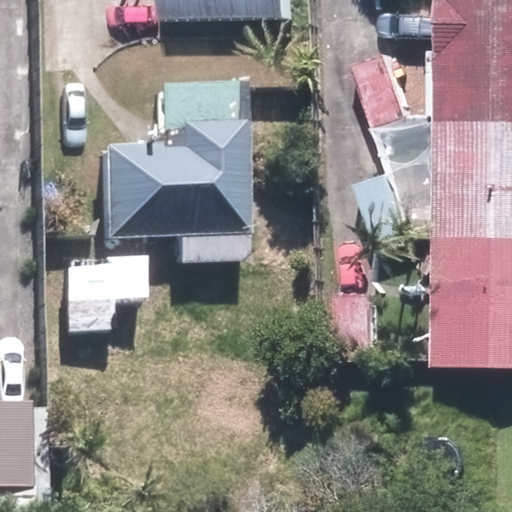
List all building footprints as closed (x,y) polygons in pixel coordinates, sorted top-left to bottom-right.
[(296,0),(167,0),(168,22),(297,23),(296,0)] [(511,0),(449,0),(441,368),(511,369),(511,0)] [(389,48),(353,63),(383,135),(420,120),(389,48)] [(157,88),(158,148),(102,149),(104,242),(247,239),(243,86),(157,88)] [(141,262),(65,264),(67,309),(142,306),(141,262)] [(378,294),(340,293),(337,357),(376,359),(378,294)] [(0,489),(23,490),(25,407),(0,406),(0,489)]
